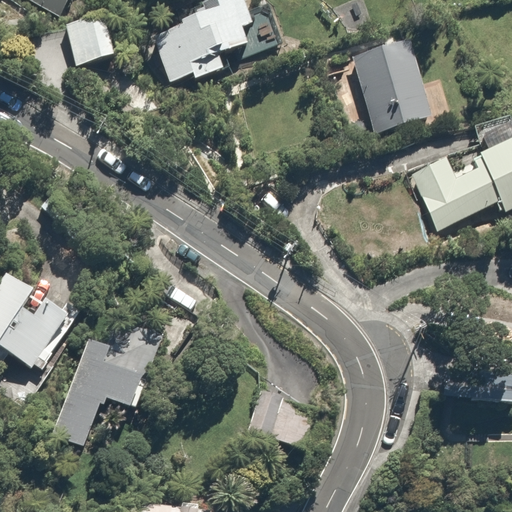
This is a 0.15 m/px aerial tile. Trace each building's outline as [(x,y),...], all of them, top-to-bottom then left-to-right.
[(20,0),(57,20),(68,0),(20,0)] [(227,66),(253,57),(246,39),(263,34),(251,0),(231,0),(183,17),(190,39),(158,50),(173,93),(200,84),(203,92),(232,81),(227,66)] [(113,21),(68,27),(74,72),(119,66),(113,21)] [(435,119),(413,48),(352,66),(373,137),(435,119)] [(511,123),(475,136),(485,164),(494,161),(511,154),(511,123)] [(502,223),(511,220),(511,154),(494,161),(485,164),(452,175),(446,158),(411,170),(433,233),(498,211),(502,223)] [(4,278),(0,283),(0,374),(1,375),(11,359),(40,379),(76,327),(4,278)] [(134,424),(162,358),(98,331),(55,433),(95,449),(109,414),(134,424)] [(511,381),(447,371),(442,404),(511,415),(511,381)] [(292,405),(262,394),(247,436),(278,446),(292,405)]
